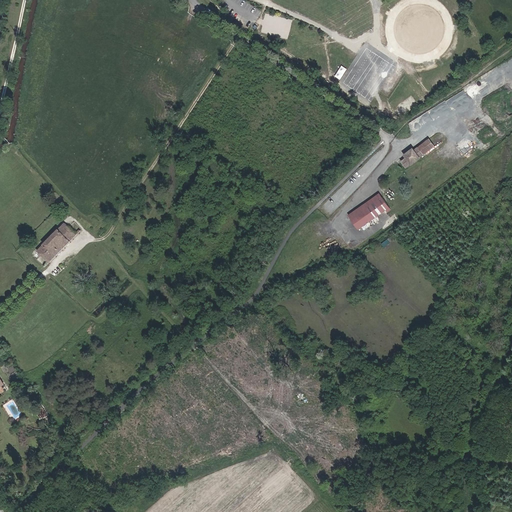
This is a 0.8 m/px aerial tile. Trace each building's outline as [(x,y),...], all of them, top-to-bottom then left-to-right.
[(393,7),(389,13),(386,19),(385,27),(385,34),(387,41),(390,47),(395,53),(400,57),(407,60),(414,62),(421,63),(428,62),(435,59),(441,55),(446,50),(450,44),(452,37),(453,30),(453,23),(451,16),(448,10),(444,4),(438,0),(400,0),(398,2),(393,7)] [(420,158),(435,146),(430,139),(414,150),(413,149),(405,155),(407,157),(402,161),(406,168),(412,164),(420,158)] [(351,219),(382,197),(380,194),(349,216),(351,219)] [(363,226),(385,211),(387,213),(391,210),(382,197),(351,219),(356,225),(360,222),(363,226)] [(49,262),(76,234),(65,223),(38,251),(49,262)] [(48,416),(43,407),(36,411),(41,420),(48,416)]
